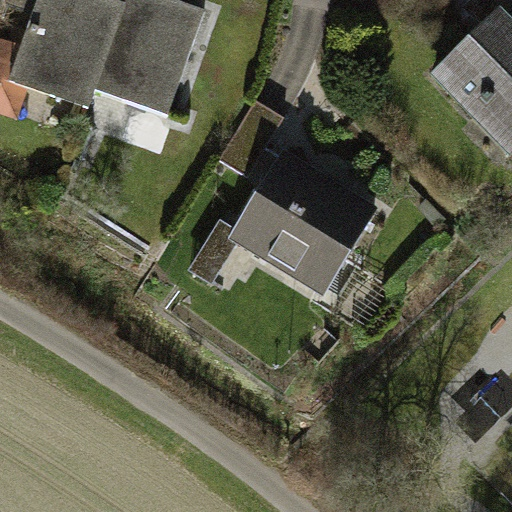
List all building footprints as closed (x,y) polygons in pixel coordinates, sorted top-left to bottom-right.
[(0,0),(0,27),(24,36),(36,0),(0,0)] [(84,88),(111,9),(84,0),(36,0),(24,36),(18,53),(0,46),(0,118),(12,123),(21,94),(75,113),(84,88)] [(119,115),(158,129),(198,15),(155,0),(114,0),(111,9),(84,88),(124,102),(119,115)] [(511,28),(495,9),(421,73),(501,164),(511,153),(511,28)] [(256,102),(220,160),(249,178),(285,119),(256,102)] [(377,210),(278,153),(228,239),(212,230),(187,275),(208,287),(230,249),(323,302),(377,210)]
